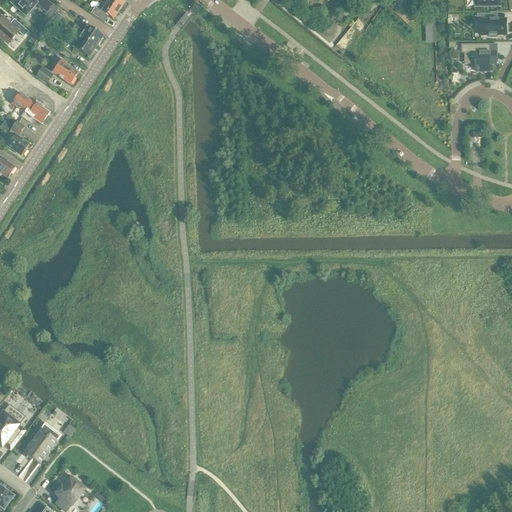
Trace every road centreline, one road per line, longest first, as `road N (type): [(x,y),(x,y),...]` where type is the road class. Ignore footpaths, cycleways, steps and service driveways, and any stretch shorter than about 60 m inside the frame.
road 1 (secondary): [(449,185),(208,0)]
road 2 (secondary): [(0,212),(117,36)]
